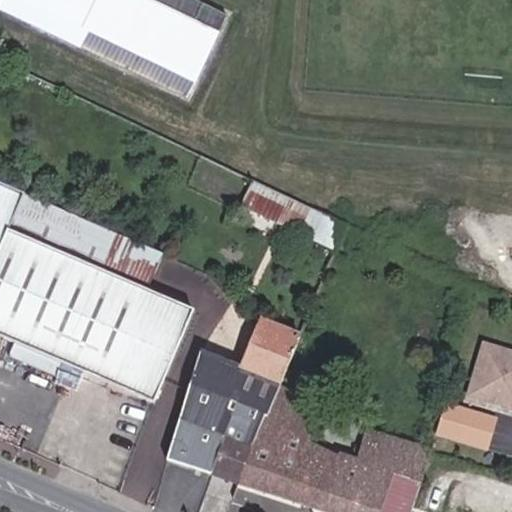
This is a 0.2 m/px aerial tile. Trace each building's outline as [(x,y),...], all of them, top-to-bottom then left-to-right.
[(0,0),(0,8),(187,97),(226,14),(197,0),(0,0)] [(336,251),(347,226),(252,181),(241,206),(336,251)] [(0,248),(23,194),(0,184),(0,248)] [(147,291),(162,254),(23,194),(0,248),(0,337),(15,344),(9,357),(56,378),(62,364),(154,404),(194,311),(147,291)] [(279,388),(300,338),(259,321),(240,367),(201,351),(179,421),(224,438),(251,448),(265,417),(267,418),(279,388)] [(511,407),(511,351),(487,344),(471,395),(491,402),(492,398),(504,401),(503,405),(511,407)] [(265,417),(251,448),(239,485),(324,511),(411,511),(420,484),(430,451),(365,432),(356,461),(337,455),(336,458),(309,445),(325,405),(279,388),(267,418),(265,417)] [(211,475),(224,438),(179,421),(166,461),(211,475)] [(239,485),(251,448),(224,438),(211,475),(210,477),(221,481),(217,492),(233,499),(238,487),(239,485)]
